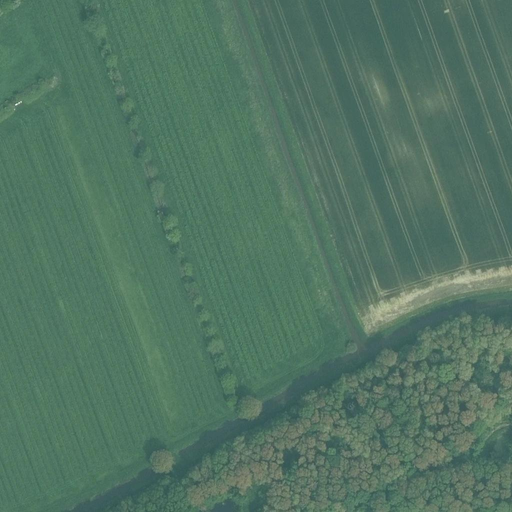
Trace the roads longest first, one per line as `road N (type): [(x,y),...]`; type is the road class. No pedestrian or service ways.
road 1 (track): [(91,0),(238,403),(237,417),(173,455),(178,471)]
road 2 (unknown): [(92,511),(359,369),(511,312)]
